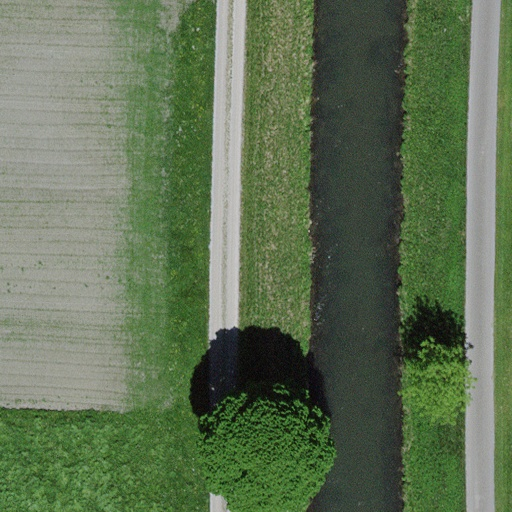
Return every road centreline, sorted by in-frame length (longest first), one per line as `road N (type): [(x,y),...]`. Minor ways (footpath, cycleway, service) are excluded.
road 1 (unclassified): [(486,0),(476,287),(483,511)]
road 2 (track): [(263,0),(260,511)]
